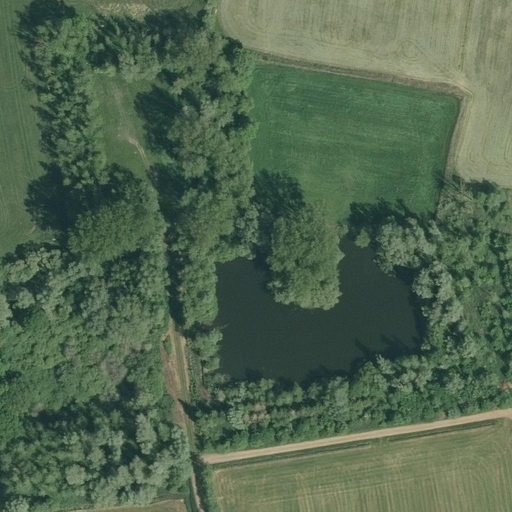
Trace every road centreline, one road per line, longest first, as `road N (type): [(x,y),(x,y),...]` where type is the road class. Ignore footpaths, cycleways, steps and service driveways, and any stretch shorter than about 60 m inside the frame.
road 1 (track): [(203,511),(197,468),(205,461),(511,412)]
road 2 (track): [(199,464),(163,218)]
